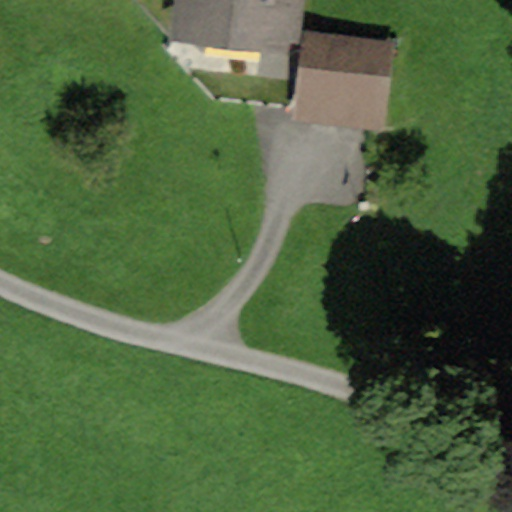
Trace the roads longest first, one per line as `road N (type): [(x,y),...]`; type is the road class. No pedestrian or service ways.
road 1 (track): [(511,460),(457,427),(330,374),(98,316),(0,275)]
road 2 (track): [(193,340),(240,287),(277,226),(313,136)]
